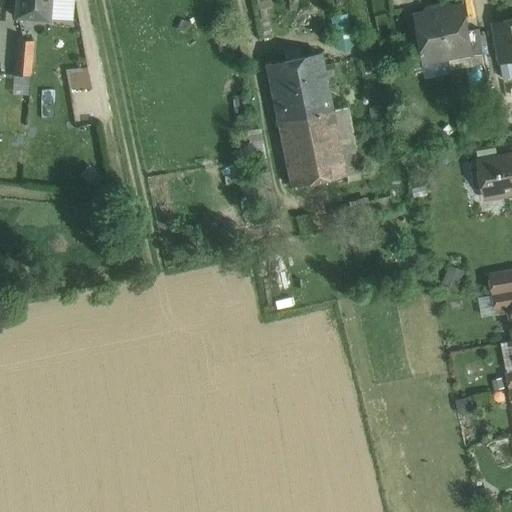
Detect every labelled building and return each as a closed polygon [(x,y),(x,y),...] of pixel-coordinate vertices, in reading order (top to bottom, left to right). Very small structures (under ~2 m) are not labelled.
[(50,0),(16,0),(15,17),(49,20),(50,0)] [(463,7),(439,11),(447,57),(470,53),(471,53),(468,31),(463,7)] [(439,11),(414,16),(419,40),(423,62),(424,62),(447,57),(439,11)] [(335,48),(350,47),(349,13),(333,14),(335,48)] [(511,20),(495,24),(502,63),(511,61),(511,20)] [(492,24),(480,26),(484,46),(496,43),(492,24)] [(471,58),(484,55),(479,29),(468,31),(471,53),(470,53),(471,58)] [(17,40),(7,39),(4,75),(14,75),(15,58),(17,40)] [(33,41),(17,40),(15,58),(31,59),(33,41)] [(419,40),(407,43),(412,68),(425,66),(424,62),(423,62),(419,40)] [(321,53),(265,65),(277,122),(332,111),(321,53)] [(489,83),(484,55),(471,58),(470,53),(447,57),(449,69),(467,66),(470,86),(489,83)] [(31,59),(15,58),(14,75),(30,76),(31,59)] [(511,61),(502,63),(505,80),(511,78),(511,61)] [(86,67),(65,69),(68,86),(91,88),(86,67)] [(277,122),(291,186),(346,175),(332,111),(277,122)] [(511,155),(479,161),(485,192),(502,189),(502,190),(508,194),(511,193),(511,155)] [(511,271),(491,275),(494,295),(511,291),(511,271)] [(511,291),(494,295),(498,315),(511,313),(511,312),(511,311),(511,291)]
